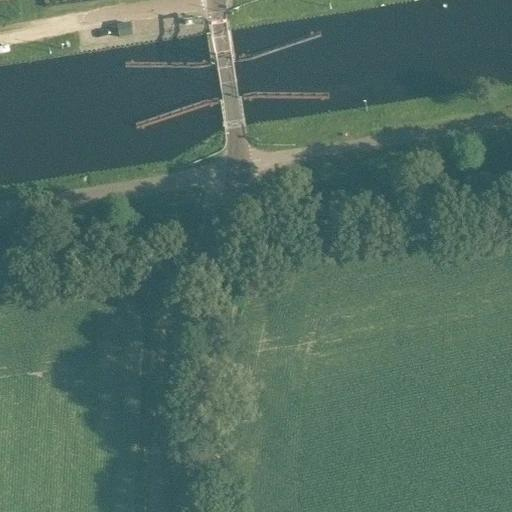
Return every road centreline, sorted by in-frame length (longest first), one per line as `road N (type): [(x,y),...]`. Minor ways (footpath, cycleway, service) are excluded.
road 1 (tertiary): [(193,511),(213,288),(238,164),(216,0)]
road 2 (unclassified): [(40,30),(201,0)]
